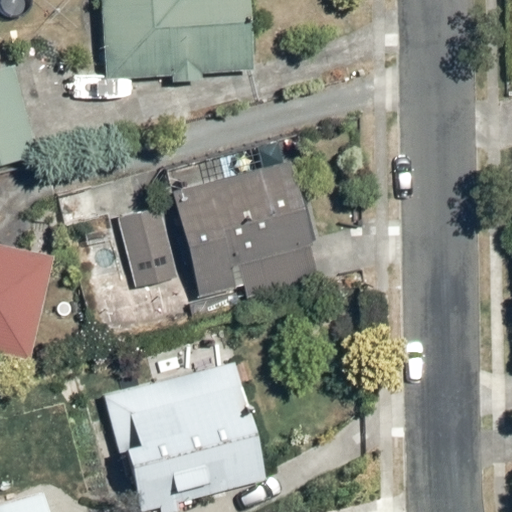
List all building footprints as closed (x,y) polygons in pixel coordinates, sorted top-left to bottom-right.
[(257,0),(105,0),(107,80),(259,76),(257,0)] [(24,64),(0,69),(0,168),(47,157),(24,64)] [(300,165),(175,189),(178,203),(121,215),(135,283),(190,272),(196,303),(323,276),(300,165)] [(59,255),(0,241),(0,351),(36,359),(59,255)] [(100,383),(117,458),(129,456),(141,511),(160,511),(272,487),(242,351),(100,383)] [(54,511),(49,492),(0,505),(0,511),(54,511)]
